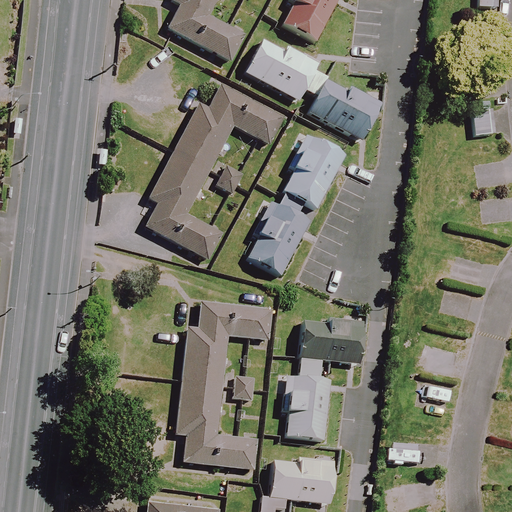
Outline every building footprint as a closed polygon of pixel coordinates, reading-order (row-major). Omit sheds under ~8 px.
[(217,0),(170,0),(168,5),(176,9),(163,33),(227,67),(243,38),(207,20),(217,0)] [(290,0),(286,7),(290,9),(278,30),(312,48),(338,0),(290,0)] [(324,80),(312,73),(315,68),(284,51),(282,56),(260,45),(242,78),(295,106),(301,95),(313,101),(324,80)] [(344,95),(325,85),(307,121),(358,147),(378,107),(346,91),(344,95)] [(231,132),(266,151),(272,140),(278,143),(287,126),(218,90),(206,113),(196,108),(145,203),(153,208),(141,231),(205,265),(220,237),(185,218),(231,132)] [(343,159),(304,138),(286,171),(290,174),(278,196),(313,214),(343,159)] [(239,179),(224,171),(212,193),(227,201),(239,179)] [(306,224),(269,206),(241,263),(278,281),(306,224)] [(222,342),(260,345),(263,310),(194,304),(191,331),(183,330),(173,443),(181,444),(178,472),(248,478),(251,441),(213,437),(222,342)] [(299,365),(356,368),(358,340),(343,340),(344,328),(301,326),(299,365)] [(317,384),(318,370),(296,369),(295,382),(283,381),(281,415),(285,416),(283,442),(322,445),(326,384),(317,384)] [(246,384),(232,383),(230,408),(244,409),(246,384)] [(293,462),(292,467),(269,464),(266,501),(326,507),(331,465),(293,462)] [(211,511),(212,507),(140,499),(138,511),(211,511)]
